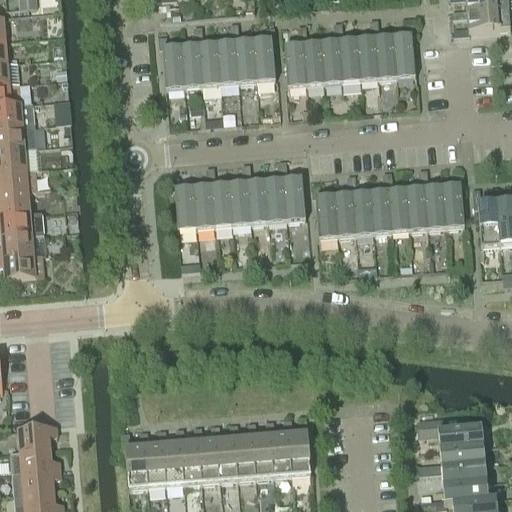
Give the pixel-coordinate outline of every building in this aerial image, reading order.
[(217,1),(216,0),(161,0),(159,0),(160,9),(177,7),(177,5),(217,1)] [(327,0),(329,9),(349,7),(348,0),(327,0)] [(450,8),(464,7),(464,3),(499,0),(449,0),(450,8)] [(452,26),(466,25),(466,21),(508,17),(506,0),(499,0),(464,3),(464,7),(465,7),(465,17),(451,18),(452,26)] [(25,1),(18,2),(19,15),(19,16),(28,16),(36,15),(35,1),(33,1),(27,1),(25,1)] [(452,35),(453,42),(453,44),(469,42),(469,40),(510,36),(508,17),(466,21),(466,25),(467,34),(452,35)] [(369,27),(369,36),(378,35),(378,27),(369,27)] [(229,31),(229,39),(239,39),(238,30),(229,31)] [(333,30),(334,39),(342,39),(342,30),(333,30)] [(192,34),(193,42),(202,42),(201,33),(192,34)] [(297,34),(297,42),(306,42),(306,33),(297,34)] [(254,48),(257,90),(276,88),(272,48),(275,47),(274,34),(265,35),(266,47),(254,48)] [(375,46),(379,88),(397,87),(394,45),(379,46),(378,35),(369,36),(370,46),(370,47),(375,46)] [(235,49),(239,91),(257,90),(254,48),(240,49),(239,39),(229,39),(230,49),(235,49)] [(338,49),(343,91),(361,89),(357,47),(343,48),(342,39),(334,39),(335,49),(338,49)] [(199,52),(203,94),(221,93),(217,50),(203,52),(202,42),(193,42),(194,52),(199,52)] [(303,52),(306,94),(325,92),(322,50),(307,51),(306,42),(297,42),(298,53),(303,52)] [(394,45),(397,87),(415,85),(412,43),(394,45)] [(162,57),(165,98),(186,96),(182,53),(167,55),(166,44),(157,44),(158,57),(162,57)] [(357,47),(361,89),(379,88),(375,46),(370,47),(370,46),(357,47)] [(217,50),(221,93),(239,91),(235,49),(230,49),(217,50)] [(322,50),(325,92),(343,91),(338,49),(335,49),(322,50)] [(182,53),(186,96),(203,94),(199,52),(194,52),(182,53)] [(286,95),(306,94),(303,52),(298,53),(283,54),(286,95)] [(0,93),(19,92),(19,91),(17,69),(7,70),(7,72),(0,72),(0,93)] [(0,93),(0,115),(21,114),(21,112),(19,92),(0,93)] [(0,136),(23,135),(34,134),(32,111),(21,112),(21,114),(0,115),(0,136)] [(0,157),(25,156),(23,135),(0,136),(0,157)] [(0,179),(27,177),(25,156),(0,157),(0,179)] [(277,169),(278,177),(286,177),(286,168),(277,169)] [(242,172),(242,181),(251,179),(250,171),(242,172)] [(206,175),(207,183),(215,183),(214,174),(206,175)] [(417,177),(418,185),(428,185),(427,176),(417,177)] [(0,201),(29,199),(36,198),(35,185),(35,177),(27,177),(0,179),(0,201)] [(284,187),(288,229),(305,228),(301,185),(287,186),(286,177),(278,177),(279,187),(284,187)] [(248,190),(252,232),(270,231),(266,188),(252,189),(251,179),(242,181),(243,190),(248,190)] [(381,180),(382,189),(391,188),(391,179),(381,180)] [(444,194),(446,237),(464,236),(461,194),(465,194),(464,180),(453,181),(454,193),(444,194)] [(212,193),(215,235),(234,234),(231,191),(215,193),(215,183),(207,183),(207,193),(212,193)] [(345,183),(346,192),(355,191),(355,183),(345,183)] [(174,198),(177,238),(196,237),(194,195),(180,196),(179,184),(170,185),(171,198),(174,198)] [(425,195),(428,238),(446,237),(444,194),(429,195),(428,185),(418,185),(419,195),(425,195)] [(266,188),(270,231),(288,229),(284,187),(279,187),(266,188)] [(388,198),(392,241),(410,240),(406,196),(392,198),(391,188),(382,189),(382,199),(388,198)] [(231,191),(234,234),(252,232),(248,190),(243,190),(231,191)] [(352,201),(355,244),(374,243),(370,200),(356,201),(355,191),(346,192),(347,202),(352,201)] [(318,248),(337,246),(335,203),(320,204),(319,192),(310,193),(311,207),(314,207),(318,248)] [(194,195),(196,237),(215,235),(212,193),(207,193),(194,195)] [(495,210),(499,254),(511,252),(511,208),(509,209),(499,209),(497,194),(489,194),(491,210),(495,210)] [(406,196),(410,240),(428,238),(425,195),(419,195),(406,196)] [(480,255),(499,254),(495,210),(491,210),(480,211),(479,196),(471,196),(472,216),(477,216),(480,255)] [(370,200),(374,243),(392,241),(388,198),(382,199),(370,200)] [(0,222),(30,220),(29,199),(0,201),(0,222)] [(335,203),(337,246),(355,244),(352,201),(347,202),(335,203)] [(0,222),(0,233),(1,244),(32,241),(30,220),(0,222)] [(2,257),(0,257),(0,266),(42,263),(42,262),(34,262),(32,241),(1,244),(2,257)] [(0,266),(0,276),(4,276),(5,288),(44,285),(42,263),(0,266)] [(438,443),(439,456),(483,452),(481,435),(463,436),(462,424),(416,428),(418,445),(438,443)] [(290,441),(294,485),(310,483),(307,439),(293,440),(292,426),(283,426),(284,441),(290,441)] [(271,442),(277,486),(294,485),(290,441),(284,441),(274,441),(273,428),(265,428),(267,442),(271,442)] [(253,444),(260,487),(277,486),(271,442),(267,442),(256,443),(255,429),(248,430),(249,444),(253,444)] [(235,445),(240,489),(260,487),(253,444),(249,444),(238,444),(237,431),(229,431),(230,445),(235,445)] [(216,447),(222,490),(240,489),(235,445),(230,445),(220,446),(219,432),(211,433),(212,446),(216,447)] [(17,438),(19,459),(9,460),(9,461),(50,457),(49,446),(57,445),(56,434),(17,438)] [(198,448),(204,491),(222,490),(216,447),(212,446),(202,447),(201,434),(192,434),(193,448),(198,448)] [(181,450),(186,493),(204,491),(198,448),(193,448),(184,449),(183,435),(175,436),(176,450),(181,450)] [(163,451),(167,494),(186,493),(181,450),(176,450),(166,451),(165,437),(157,437),(158,451),(163,451)] [(145,453),(148,496),(167,494),(163,451),(158,451),(149,452),(148,438),(139,438),(140,453),(145,453)] [(125,456),(128,497),(148,496),(145,453),(140,453),(131,453),(130,439),(121,440),(122,456),(125,456)] [(440,470),(439,470),(417,472),(418,483),(440,481),(440,475),(484,471),(483,452),(439,456),(440,470)] [(9,461),(11,483),(60,478),(59,468),(51,469),(50,457),(9,461)] [(440,481),(441,493),(486,489),(484,471),(440,475),(440,481)] [(11,483),(13,504),(54,501),(53,489),(61,488),(60,478),(11,483)] [(446,511),(447,511),(488,507),(486,489),(441,493),(442,507),(420,509),(420,511),(446,511)] [(13,504),(13,511),(62,511),(63,511),(59,511),(54,511),(54,501),(13,504)]
